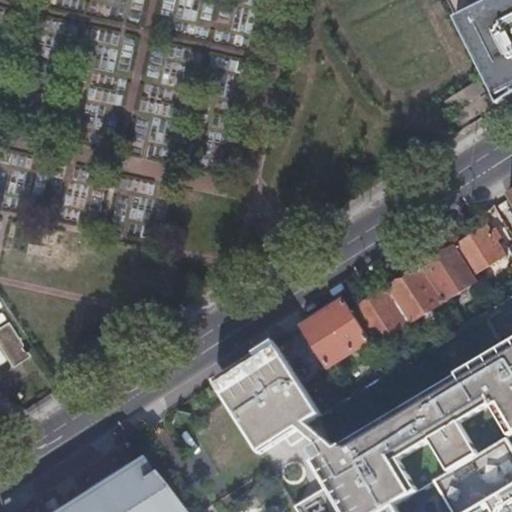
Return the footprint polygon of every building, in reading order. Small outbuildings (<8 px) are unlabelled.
[(511,0),(449,0),(503,106),(511,99),(511,0)] [(456,248),(473,276),(505,256),(496,243),(501,240),(495,231),(490,234),(487,228),(456,248)] [(421,269),(443,303),(477,282),(473,276),(456,248),(421,269)] [(388,291),(409,324),(443,303),(421,269),(388,291)] [(388,338),(409,324),(388,291),(353,313),(371,341),(385,332),(388,338)] [(345,301),(303,328),(329,367),(352,353),(359,363),(378,351),(371,341),(353,313),(345,301)] [(28,356),(6,323),(0,327),(0,350),(11,367),(28,356)] [(277,342),(217,381),(263,452),(301,427),(310,422),(323,413),(277,342)] [(394,459),(432,437),(452,473),(482,456),(461,420),(493,402),(511,434),(511,349),(340,448),(329,455),(315,463),(333,494),(301,511),(386,511),(415,496),(394,459)] [(310,422),(301,427),(321,444),(329,455),(340,448),(310,422)] [(394,511),(393,509),(388,511),(511,511),(511,453),(505,442),(435,484),(451,511),(394,511)] [(177,511),(143,471),(135,460),(53,511),(177,511)]
